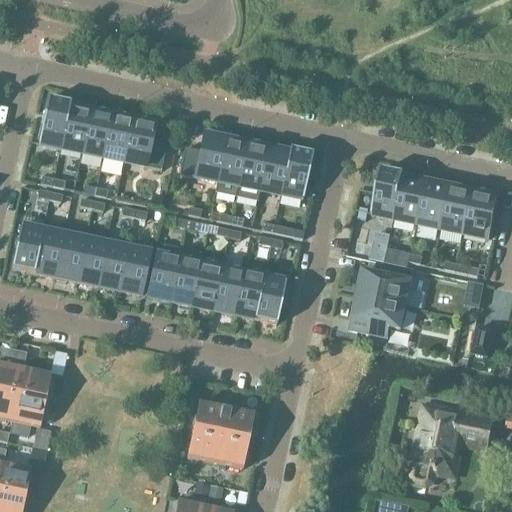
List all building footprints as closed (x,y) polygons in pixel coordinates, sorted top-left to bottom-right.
[(69,107),(47,102),(37,148),(59,152),(69,107)] [(70,107),(69,107),(59,152),(80,157),(89,115),(69,111),(70,107)] [(110,119),(89,115),(80,157),(101,161),(110,119)] [(131,124),(110,119),(101,161),(123,166),(131,124)] [(154,128),(131,124),(123,166),(161,174),(166,147),(150,144),(154,128)] [(225,144),(203,139),(200,155),(184,151),(178,177),(216,186),(225,144)] [(216,186),(237,190),(246,148),(225,144),(216,186)] [(237,190),(259,194),(267,152),(246,148),(237,190)] [(289,153),(288,157),(267,152),(259,194),(280,199),(289,153)] [(280,199),(302,203),(312,158),(289,153),(280,199)] [(403,177),(381,172),(371,218),(393,223),(403,177)] [(425,186),(403,181),(403,177),(393,223),(417,228),(425,186)] [(53,182),(41,180),(40,188),(51,190),(53,182)] [(65,185),(53,182),(51,190),(63,193),(65,185)] [(449,191),(425,186),(417,228),(440,233),(449,191)] [(95,191),(83,189),(82,197),(94,199),(95,191)] [(107,194),(95,191),(94,199),(105,201),(107,194)] [(472,196),(449,191),(440,233),(463,238),(472,196)] [(50,196),(38,193),(36,201),(48,204),(50,196)] [(62,198),(50,196),(48,204),(60,206),(62,198)] [(463,238),(488,243),(497,201),(472,196),(463,238)] [(92,205),(80,202),(79,210),(90,213),(92,205)] [(104,207),(92,205),(90,213),(102,215),(104,207)] [(134,214),(123,211),(121,219),(133,222),(134,214)] [(201,213),(189,211),(187,219),(199,221),(201,213)] [(146,216),(134,214),(133,222),(144,224),(146,216)] [(231,220),(220,217),(218,225),(230,228),(231,220)] [(243,222),(231,220),(230,228),(241,230),(243,222)] [(186,225),(174,222),(173,230),(185,232),(186,225)] [(198,227),(186,225),(185,232),(196,235),(198,227)] [(274,229),(262,226),(260,234),(272,237),(274,229)] [(303,235),(274,229),(272,237),(301,243),(303,235)] [(42,235),(20,230),(11,272),(33,277),(42,235)] [(229,234),(217,231),(215,239),(227,241),(229,234)] [(240,236),(229,234),(227,241),(239,244),(240,236)] [(63,239),(42,235),(33,277),(54,281),(63,239)] [(84,244),(63,239),(54,281),(75,286),(84,244)] [(271,242),(259,240),(257,248),(269,250),(271,242)] [(282,245),(271,242),(269,250),(281,253),(282,245)] [(105,248),(84,244),(75,286),(96,290),(105,248)] [(126,252),(105,248),(96,290),(117,294),(126,252)] [(387,253),(375,250),(374,258),(385,260),(387,253)] [(148,257),(126,252),(117,294),(139,299),(148,257)] [(410,258),(398,255),(397,263),(409,265),(410,258)] [(422,260),(410,258),(409,265),(420,268),(422,260)] [(178,263),(156,259),(147,301),(169,305),(178,263)] [(199,268),(178,263),(169,305),(190,310),(199,268)] [(355,298),(354,299),(406,310),(411,284),(413,273),(377,265),(375,277),(362,274),(357,299),(355,298)] [(457,267),(445,265),(444,273),(456,275),(457,267)] [(469,270),(457,267),(456,275),(467,278),(469,270)] [(220,272),(199,268),(190,310),(211,314),(220,272)] [(241,277),(220,272),(211,314),(233,319),(241,277)] [(263,281),(241,277),(233,319),(254,323),(263,281)] [(285,286),(263,281),(254,323),(276,328),(280,306),(288,307),(293,287),(285,286)] [(354,299),(357,300),(350,333),(388,341),(388,340),(387,340),(389,331),(401,333),(406,310),(354,299)] [(477,330),(470,357),(487,361),(494,334),(477,330)] [(23,371),(0,366),(0,394),(17,399),(23,371)] [(44,404),(50,377),(23,371),(17,399),(44,404)] [(0,394),(0,423),(11,426),(17,399),(0,394)] [(11,426),(38,432),(44,404),(17,399),(11,426)] [(225,412),(198,406),(192,433),(220,439),(225,412)] [(432,417),(422,415),(411,467),(412,467),(409,481),(414,487),(425,490),(432,486),(434,476),(454,480),(458,461),(454,460),(459,440),(463,440),(462,441),(483,446),(488,421),(431,409),(431,410),(434,410),(432,417)] [(247,445),(253,418),(225,412),(220,439),(247,445)] [(192,433),(186,461),(214,467),(220,439),(192,433)] [(9,436),(0,434),(0,443),(7,445),(9,436)] [(214,467),(241,472),(247,445),(220,439),(214,467)] [(43,463),(45,454),(31,451),(30,460),(43,463)] [(0,494),(24,500),(30,472),(3,466),(0,478),(0,494)] [(0,511),(21,511),(24,500),(0,494),(0,511)] [(204,511),(205,509),(177,503),(175,511),(204,511)]
